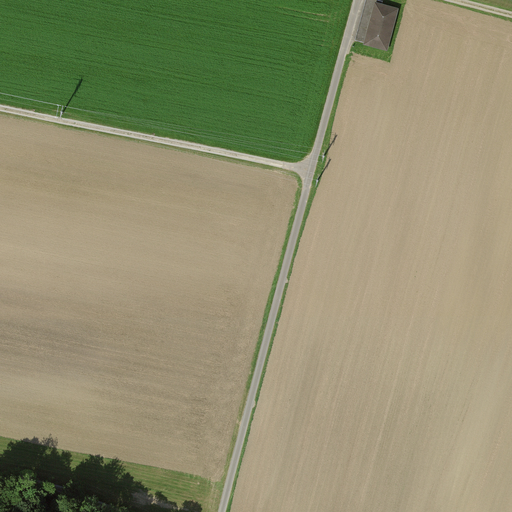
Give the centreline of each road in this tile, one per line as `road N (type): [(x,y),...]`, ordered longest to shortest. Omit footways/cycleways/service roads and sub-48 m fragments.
road 1 (track): [(223,511),(359,0)]
road 2 (track): [(311,171),(0,107)]
